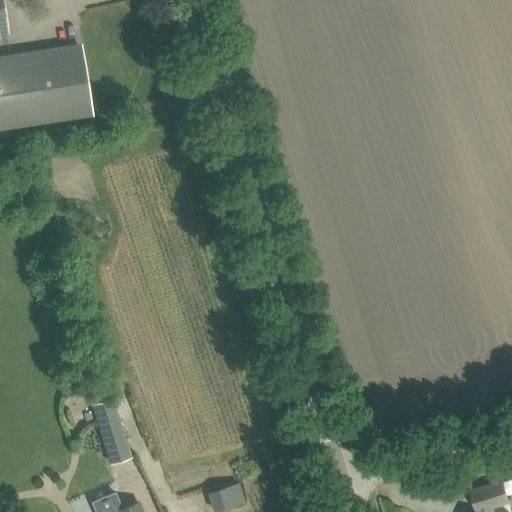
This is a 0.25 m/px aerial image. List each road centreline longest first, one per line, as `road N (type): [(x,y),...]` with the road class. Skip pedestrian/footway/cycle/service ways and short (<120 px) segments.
road 1 (unclassified): [(342,488),(188,0)]
road 2 (unclassified): [(342,488),(511,429)]
